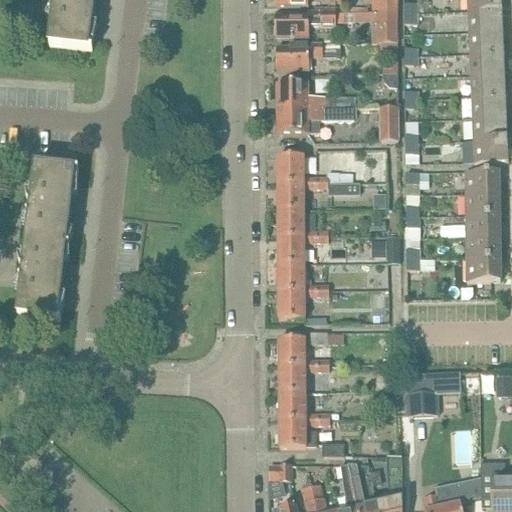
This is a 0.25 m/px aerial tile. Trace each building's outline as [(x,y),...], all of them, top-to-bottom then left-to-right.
[(93,0),(55,0),(50,49),(92,53),(92,52),(88,52),(93,0)] [(275,0),(276,9),(296,9),(308,9),(307,0),(275,0)] [(467,0),(468,13),(502,12),(501,0),(467,0)] [(417,5),(404,5),(404,15),(404,16),(417,16),(417,14),(417,5)] [(502,12),(468,13),(469,35),(503,34),(502,12)] [(335,14),(328,14),(308,14),(308,18),(276,18),(276,42),(308,42),(308,30),(336,30),(335,14)] [(354,14),(344,14),(344,25),(345,25),(347,25),(354,25),(354,14)] [(417,16),(404,16),(404,25),(404,26),(417,26),(417,25),(417,16)] [(377,45),(399,44),(398,21),(377,21),(377,45)] [(504,56),(503,34),(469,35),(470,57),(504,56)] [(341,46),(323,47),(289,47),(289,50),(276,50),(277,74),(310,74),(310,62),(341,62),(341,46)] [(405,59),(418,59),(417,50),(405,51),(405,59)] [(504,56),(470,57),(471,79),(505,77),(504,56)] [(418,59),(405,59),(405,68),(418,68),(418,59)] [(397,77),(383,77),(383,84),(390,91),(397,92),(397,77)] [(505,77),(471,79),(472,101),(506,99),(505,77)] [(353,102),(326,102),(326,99),(308,99),(308,86),(277,86),(277,112),(353,111),(353,102)] [(418,111),(417,94),(405,94),(405,111),(418,111)] [(507,121),(506,99),(472,101),(473,122),(507,121)] [(396,140),(396,109),(380,109),(380,140),(396,140)] [(353,111),(277,112),(277,138),(319,137),(318,123),(353,123),(353,111)] [(507,121),(473,122),(474,144),(507,143),(507,121)] [(418,137),(406,137),(406,138),(406,147),(418,147),(418,138),(418,137)] [(508,165),(507,143),(474,144),(475,166),(508,165)] [(418,147),(406,147),(406,157),(418,157),(418,147)] [(328,185),(328,180),(305,180),(305,159),(277,159),(277,186),(328,185)] [(73,174),(78,175),(78,173),(36,169),(27,244),(65,248),(73,174)] [(466,197),(500,196),(499,174),(465,175),(466,197)] [(340,175),(328,175),(328,178),(328,180),(328,185),(340,185),(340,175)] [(419,186),(418,175),(406,175),(406,186),(419,186)] [(344,197),(344,185),(340,185),(328,185),(277,186),(278,213),(305,212),(305,191),(328,191),(328,197),(344,197)] [(500,218),(500,196),(466,197),(466,219),(500,218)] [(406,209),(406,219),(419,219),(419,209),(406,209)] [(305,234),(305,212),(278,213),(278,239),(329,239),(329,234),(305,234)] [(500,240),(500,218),(466,219),(466,240),(500,240)] [(419,219),(406,219),(406,229),(419,229),(419,219)] [(419,229),(406,229),(407,244),(419,244),(419,229)] [(329,244),(329,239),(278,239),(278,267),(305,267),(305,245),(329,244)] [(500,240),(466,240),(467,262),(500,262),(500,240)] [(398,268),(398,241),(387,241),(387,268),(398,268)] [(65,248),(27,244),(18,319),(60,324),(61,323),(56,322),(58,310),(65,248)] [(386,245),(374,245),(374,261),(386,261),(386,245)] [(419,252),(407,252),(407,262),(420,262),(419,252)] [(420,262),(407,262),(407,273),(420,273),(420,262)] [(500,262),(467,262),(467,285),(501,284),(500,262)] [(305,267),(278,267),(278,294),(329,293),(329,288),(306,288),(305,267)] [(329,293),(278,294),(278,322),(306,322),(305,299),(329,299),(329,293)] [(308,337),(308,350),(343,350),(343,339),(327,339),(327,337),(308,337)] [(306,363),(306,342),(279,342),(279,369),(330,369),(330,363),(306,363)] [(330,369),(279,369),(279,396),(306,395),(306,374),(330,374),(330,369)] [(438,418),(437,397),(461,396),(460,376),(406,378),(408,420),(438,418)] [(510,380),(496,381),(497,401),(511,400),(510,380)] [(387,381),(370,381),(370,393),(387,393),(387,381)] [(306,395),(279,396),(279,422),(330,422),(330,417),(306,417),(306,395)] [(385,419),(395,419),(395,399),(385,399),(385,419)] [(330,422),(279,422),(280,451),(316,450),(316,433),(306,433),(306,428),(330,428),(330,422)] [(343,460),(343,446),(320,446),(320,460),(343,460)] [(376,507),(377,511),(402,511),(402,494),(402,460),(386,460),(389,504),(376,507)] [(511,511),(511,483),(506,483),(506,467),(481,467),(482,501),(493,501),(493,511),(511,511)] [(357,468),(348,469),(357,511),(377,511),(376,507),(366,509),(357,468)] [(291,469),(270,469),(270,480),(270,484),(282,484),(291,484),(291,469)] [(348,511),(357,511),(348,469),(340,469),(343,483),(342,484),(348,511)] [(437,491),(438,498),(424,502),(425,511),(461,511),(456,487),(437,491)] [(325,511),(320,488),(311,490),(316,511),(325,511)] [(307,511),(316,511),(311,490),(302,491),(307,511)]
